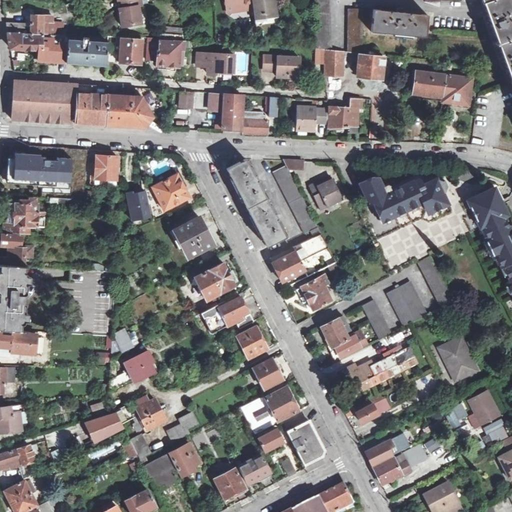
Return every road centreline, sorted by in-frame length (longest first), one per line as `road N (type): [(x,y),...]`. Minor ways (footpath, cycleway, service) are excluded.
road 1 (residential): [(195,145),(353,461)]
road 2 (residential): [(195,145),(470,157),(511,166)]
road 3 (residential): [(0,128),(195,145)]
road 4 (unknown): [(286,327),(404,273),(418,278),(432,306)]
road 5 (unknown): [(293,342),(176,398)]
